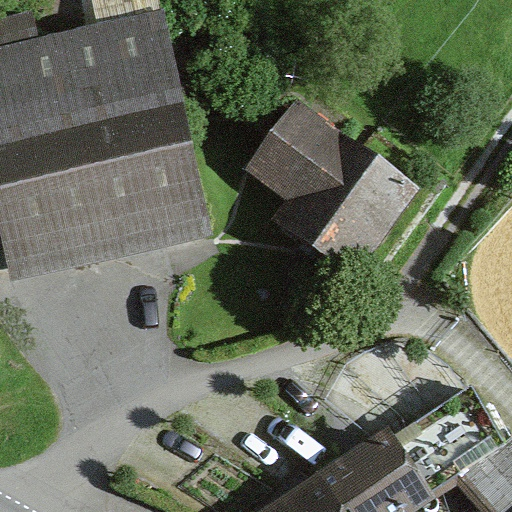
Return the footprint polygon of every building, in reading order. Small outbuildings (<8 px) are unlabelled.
[(193,222),(144,31),(0,67),(0,179),(22,266),(193,222)] [(295,119),(249,178),(354,258),(400,199),(295,119)] [(273,240),(285,206),(249,193),(237,228),(273,240)] [(376,449),(280,511),(412,511),(419,507),(411,495),(485,446),(459,408),(382,459),(376,449)] [(511,511),(511,447),(463,494),(479,511),(511,511)]
